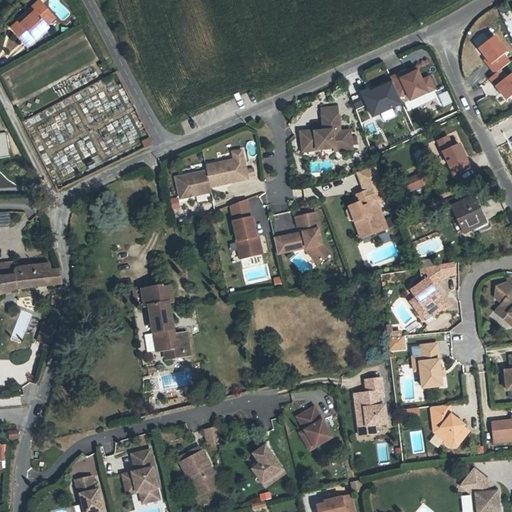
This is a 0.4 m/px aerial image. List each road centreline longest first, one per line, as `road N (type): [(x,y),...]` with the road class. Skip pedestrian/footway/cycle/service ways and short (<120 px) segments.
road 1 (residential): [(435,26),(169,146)]
road 2 (residential): [(33,413),(75,286),(60,209),(68,194)]
road 3 (residential): [(435,26),(511,187)]
road 4 (residential): [(90,0),(169,146)]
